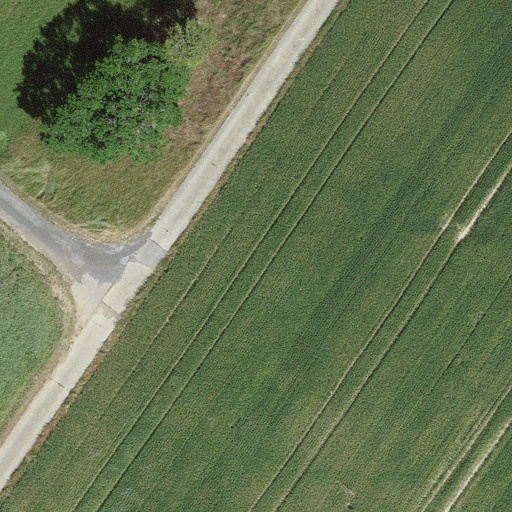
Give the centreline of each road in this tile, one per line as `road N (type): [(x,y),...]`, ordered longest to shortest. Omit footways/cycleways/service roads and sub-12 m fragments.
road 1 (track): [(0,470),(328,0)]
road 2 (track): [(112,309),(0,204)]
